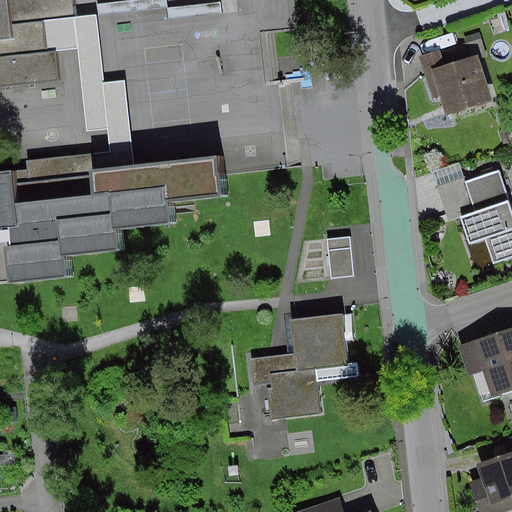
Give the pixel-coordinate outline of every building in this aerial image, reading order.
[(0,0),(0,87),(59,81),(56,52),(46,53),(42,19),(75,16),(73,0),(0,0)] [(166,0),(137,0),(98,4),(99,15),(167,8),(166,0)] [(220,1),(167,8),(168,19),(222,13),(220,1)] [(109,152),(91,154),(93,172),(133,168),(126,105),(124,85),(104,87),(96,14),(75,16),(42,19),(46,53),(56,52),(77,50),(86,132),(106,130),(109,152)] [(452,94),(458,114),(503,99),(489,54),(481,56),(476,41),(429,55),(442,97),(452,94)] [(166,217),(164,199),(194,195),(219,193),(217,175),(216,159),(133,168),(93,172),(91,154),(26,161),(28,183),(13,184),(11,171),(0,172),(0,232),(7,232),(8,244),(0,245),(0,284),(68,278),(66,257),(116,251),(114,228),(167,223),(166,217)] [(502,262),(511,258),(511,177),(509,169),(475,179),(474,176),(446,184),(455,213),(445,216),(447,223),(472,215),(481,243),(495,238),(502,262)] [(350,238),(327,240),(331,278),(353,275),(350,238)] [(351,316),(292,321),(295,356),(251,360),(254,385),(271,383),(272,389),(267,389),(270,421),(286,419),(320,416),(317,382),(359,378),(358,363),(346,364),(344,341),(354,340),(351,316)] [(511,334),(465,348),(472,374),(481,372),(489,400),(511,393),(511,334)] [(498,481),(475,489),(483,511),(509,511),(511,511),(511,455),(492,462),(498,481)] [(344,511),(340,499),(301,511),(344,511)]
